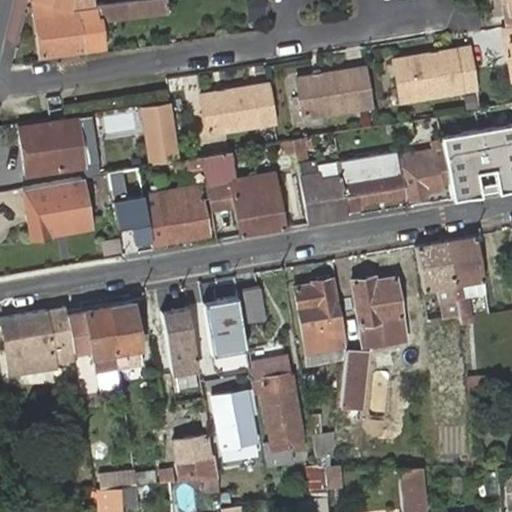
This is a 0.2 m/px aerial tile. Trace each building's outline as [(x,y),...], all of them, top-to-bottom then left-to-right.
[(68,7),(40,0),(31,0),(40,54),(103,46),(99,20),(99,17),(93,18),(91,4),(68,7)] [(129,16),(127,0),(125,0),(108,2),(109,18),(129,16)] [(168,11),(167,0),(127,0),(129,16),(168,11)] [(264,15),(261,0),(248,0),(250,17),(264,15)] [(502,0),(506,24),(511,23),(508,0),(502,0)] [(108,2),(95,4),(91,4),(93,18),(99,17),(99,20),(109,18),(108,2)] [(433,54),(423,55),(392,60),(399,99),(476,87),(469,48),(433,54)] [(326,71),(315,73),(295,76),(301,116),(366,105),(360,66),(326,71)] [(266,82),(230,88),(221,90),(199,93),(204,133),(271,121),(266,82)] [(170,98),(144,102),(152,165),(175,161),(181,160),(170,98)] [(56,167),(80,164),(76,129),(74,119),(60,121),(20,128),(24,173),(24,174),(56,171),(56,167)] [(450,200),(511,188),(511,122),(439,136),(439,138),(447,180),(450,200)] [(306,144),(305,137),(293,140),(294,146),(306,144)] [(447,180),(439,138),(431,140),(433,147),(399,153),(402,168),(403,167),(408,195),(426,193),(425,191),(440,189),(439,182),(447,180)] [(294,146),(293,140),(282,141),(284,152),(295,151),(294,146)] [(306,144),(294,146),(295,151),(297,163),(309,161),(306,144)] [(345,204),(346,208),(358,206),(358,202),(403,193),(395,150),(337,160),(340,175),(345,204)] [(224,152),(203,156),(204,166),(207,184),(210,207),(233,204),(239,233),(283,225),(273,173),(231,180),(224,152)] [(203,156),(181,160),(175,161),(176,170),(191,168),(204,166),(203,156)] [(345,204),(340,175),(338,176),(335,160),(315,163),(314,160),(309,161),(297,163),(307,221),(347,214),(346,208),(345,204)] [(175,161),(152,165),(154,174),(176,170),(175,161)] [(204,166),(191,168),(193,186),(198,185),(207,184),(204,166)] [(109,172),(112,196),(127,193),(125,180),(134,178),(132,169),(109,172)] [(80,177),(21,187),(30,236),(49,234),(48,230),(87,224),(80,177)] [(193,186),(142,196),(150,240),(206,232),(198,185),(193,186)] [(9,190),(0,191),(0,210),(13,209),(9,190)] [(454,298),(455,303),(457,315),(458,319),(469,317),(466,296),(485,293),(474,234),(445,239),(454,298)] [(413,245),(422,291),(435,289),(437,301),(441,300),(454,298),(445,239),(413,245)] [(293,288),(305,352),(342,344),(330,276),(309,280),(310,283),(293,288)] [(391,331),(393,340),(403,338),(393,277),(375,281),(374,276),(350,281),(361,336),(391,331)] [(258,285),(235,289),(241,320),(264,316),(258,285)] [(201,302),(210,353),(243,347),(234,296),(201,302)] [(441,300),(444,316),(457,315),(455,303),(454,298),(441,300)] [(107,306),(119,366),(122,365),(121,359),(132,357),(140,355),(130,302),(107,306)] [(196,369),(184,302),(158,307),(170,374),(196,369)] [(53,362),(73,358),(70,342),(65,313),(64,305),(1,317),(10,372),(54,365),(53,362)] [(65,313),(70,342),(91,340),(96,370),(119,366),(107,306),(65,313)] [(361,336),(364,347),(393,340),(391,331),(361,336)] [(307,364),(341,359),(342,344),(305,352),(307,364)] [(365,352),(345,350),(338,402),(358,405),(365,352)] [(251,371),(251,378),(253,389),(261,387),(269,437),(261,438),(263,450),(264,461),(287,458),(288,446),(300,444),(292,378),(285,372),(284,353),(259,355),(260,361),(250,362),(250,363),(251,371)] [(164,394),(160,372),(145,375),(149,396),(164,394)] [(484,376),(468,377),(469,390),(485,389),(500,388),(499,375),(484,376)] [(221,447),(252,441),(243,388),(211,393),(221,447)] [(203,474),(216,472),(214,450),(210,450),(207,433),(175,438),(179,461),(181,476),(203,474)] [(329,454),(331,433),(309,433),(312,454),(316,453),(317,464),(323,464),(326,464),(326,453),(329,454)] [(253,450),(252,441),(221,447),(223,457),(253,450)] [(106,461),(92,464),(96,484),(109,483),(106,461)] [(322,472),(323,464),(317,464),(305,465),(308,495),(325,494),(324,486),(322,472)] [(326,464),(323,464),(322,472),(324,486),(339,485),(339,464),(326,464)] [(418,511),(414,465),(396,465),(399,511),(418,511)] [(134,470),(136,481),(153,479),(153,470),(134,470)] [(216,472),(203,474),(205,486),(217,485),(216,478),(216,472)] [(217,485),(218,492),(221,492),(221,499),(229,498),(228,491),(232,491),(231,477),(216,478),(217,485)] [(129,481),(119,483),(119,485),(121,505),(133,505),(131,481),(129,481)] [(121,505),(119,485),(98,487),(100,511),(114,511),(121,511),(121,505)] [(326,511),(325,494),(308,495),(295,497),(296,511),(326,511)] [(240,511),(239,502),(234,503),(219,504),(219,511),(240,511)]
